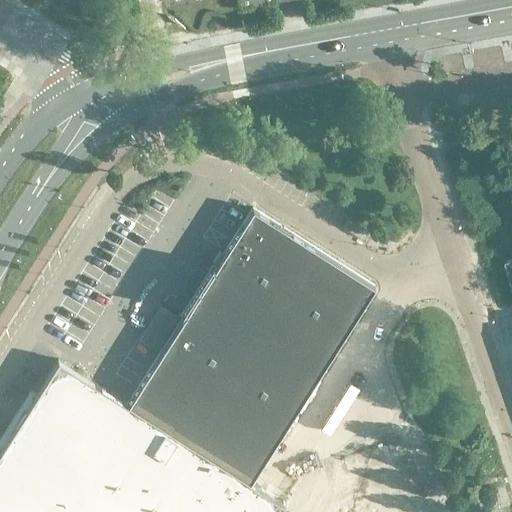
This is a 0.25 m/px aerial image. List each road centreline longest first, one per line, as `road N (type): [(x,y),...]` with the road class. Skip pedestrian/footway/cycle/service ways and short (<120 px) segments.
road 1 (unclassified): [(0,373),(121,190),(169,167),(215,170),(385,267),(412,272),(451,262)]
road 2 (secondary): [(382,38),(214,54),(78,97)]
road 3 (secondary): [(93,129),(190,84),(382,38)]
road 4 (residential): [(451,262),(394,82)]
road 5 (residential): [(511,424),(451,262)]
road 6 (secondary): [(0,254),(32,200),(93,129)]
road 7 (secondary): [(382,38),(511,12)]
